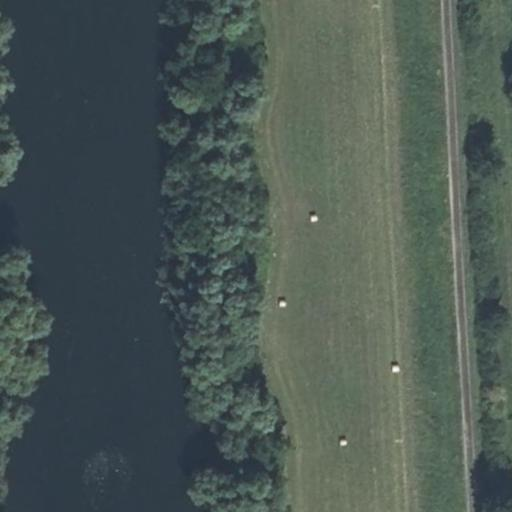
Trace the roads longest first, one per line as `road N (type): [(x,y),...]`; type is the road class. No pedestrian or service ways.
road 1 (track): [(448,0),(476,511)]
road 2 (track): [(511,164),(503,0)]
